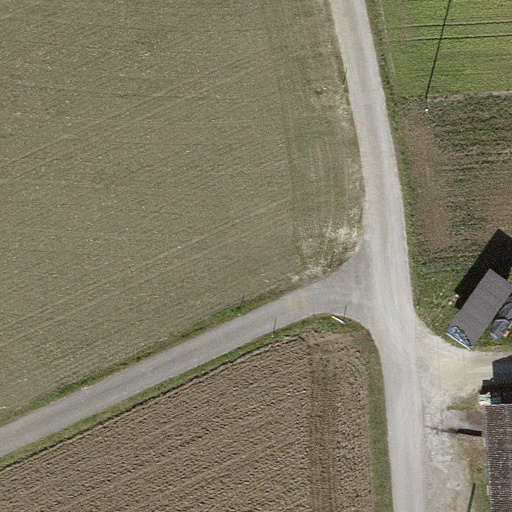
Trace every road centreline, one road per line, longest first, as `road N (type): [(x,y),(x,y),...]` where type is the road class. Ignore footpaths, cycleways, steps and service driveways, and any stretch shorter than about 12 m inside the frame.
road 1 (track): [(342,0),(392,266),(413,511)]
road 2 (track): [(392,266),(0,444)]
